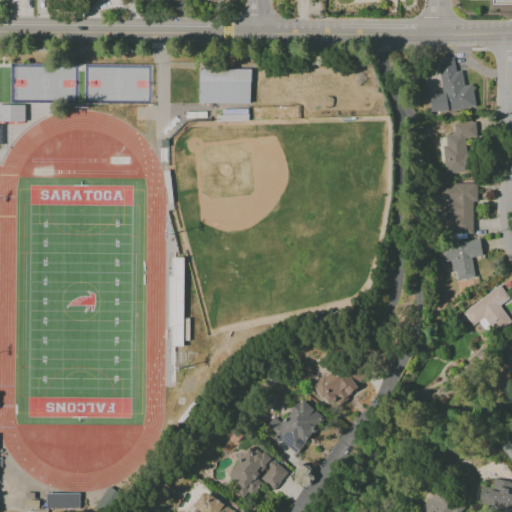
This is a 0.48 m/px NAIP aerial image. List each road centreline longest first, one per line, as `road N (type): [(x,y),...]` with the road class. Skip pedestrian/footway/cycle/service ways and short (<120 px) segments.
road 1 (residential): [(379,33),(409,134),(384,391),(288,511)]
road 2 (residential): [(511,32),(0,30)]
road 3 (residential): [(504,33),(511,159),(504,214),(511,241)]
